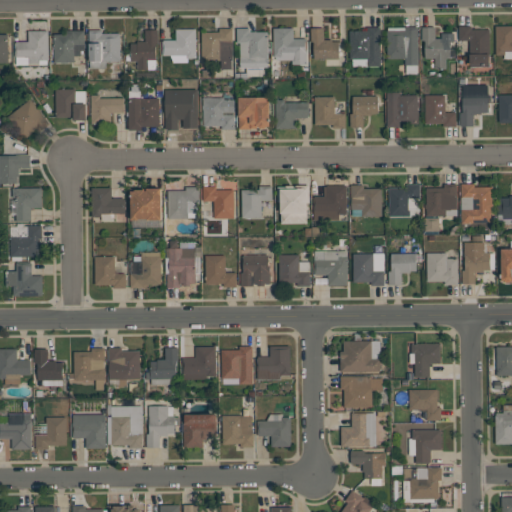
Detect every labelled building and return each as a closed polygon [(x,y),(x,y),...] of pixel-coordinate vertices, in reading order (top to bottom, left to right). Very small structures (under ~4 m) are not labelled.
[(511,25),(495,26),(496,55),(504,55),(505,59),(511,59),(511,25)] [(424,59),(435,58),(435,69),(447,69),(446,57),(455,57),(454,33),(438,33),(437,27),(423,27),(424,59)] [(490,27),(459,28),(459,41),(469,40),(470,67),(490,67),(490,27)] [(250,32),(250,28),(239,28),(240,68),(268,67),(267,31),(250,32)] [(293,28),(274,28),(274,60),(292,60),(292,64),(307,65),(307,39),(293,38),(293,28)] [(324,28),(313,28),(313,59),(340,59),(339,40),(324,41),(324,28)] [(388,58),(406,58),(406,74),(419,74),(418,28),(387,29),(388,58)] [(137,69),(157,69),(157,30),(145,29),(145,42),(131,42),(130,61),(138,61),(137,69)] [(197,29),(176,29),(176,40),(163,40),(163,55),(172,55),(172,61),(196,61),(197,29)] [(351,66),(381,66),(380,29),(350,29),(351,66)] [(16,41),(15,63),(48,63),(49,31),(29,30),(28,41),(16,41)] [(202,31),(202,60),(217,60),(217,69),(233,69),(233,30),(202,31)] [(83,32),(54,32),(55,62),(75,62),(74,56),(84,56),(83,32)] [(106,69),(106,62),(120,62),(121,32),(90,32),(89,69),(106,69)] [(0,63),(8,63),(9,33),(0,33),(0,63)] [(74,89),(55,89),(56,119),(87,118),(87,104),(74,104),(74,89)] [(86,91),(75,91),(75,103),(86,103),(86,91)] [(387,126),(419,125),(418,93),(386,94),(387,126)] [(511,94),(499,95),(499,123),(511,122),(511,94)] [(446,95),(425,95),(426,125),(456,125),(456,112),(446,112),(446,95)] [(473,114),(489,114),(488,95),(461,95),(462,126),(474,126),(473,114)] [(316,126),(346,125),(346,113),(336,114),(335,96),(315,97),(316,126)] [(378,96),(351,96),(352,127),(363,127),(363,115),(378,114),(378,96)] [(91,124),(111,124),(111,113),(124,113),(124,97),(91,97),(91,124)] [(270,97),(239,97),(239,129),(270,128),(270,97)] [(160,128),(159,98),(128,98),(129,128),(160,128)] [(167,129),(178,129),(178,117),(196,117),(196,98),(167,98),(167,129)] [(235,128),(235,98),(204,98),(203,127),(235,128)] [(8,116),(24,137),(46,121),(31,99),(8,116)] [(276,129),(296,128),(296,117),(309,117),(308,102),(276,102),(276,129)] [(0,183),(19,183),(19,168),(30,168),(30,155),(0,155),(0,183)] [(390,217),(410,217),(410,210),(417,209),(416,199),(420,199),(420,183),(407,184),(407,188),(389,188),(390,217)] [(461,224),(492,223),(491,187),(475,187),(475,184),(461,184),(461,224)] [(262,219),(263,200),(272,200),(272,186),(260,185),(260,190),(242,189),(242,218),(262,219)] [(346,185),(324,186),(324,196),(313,196),(314,221),(340,220),(339,214),(347,214),(346,185)] [(382,216),(382,188),(364,188),(363,185),(351,185),(351,216),(382,216)] [(214,219),(235,218),(234,190),(216,190),(216,186),(203,186),(203,201),(214,201),(214,219)] [(427,216),(457,216),(457,186),(426,186),(427,216)] [(168,191),(168,219),(189,219),(189,214),(198,214),(198,187),(186,187),(186,191),(168,191)] [(16,206),(16,221),(32,221),(32,208),(42,208),(42,188),(12,188),(13,206),(16,206)] [(92,188),(93,214),(125,214),(125,198),(112,198),(112,188),(92,188)] [(162,188),(131,189),(132,220),(163,219),(162,188)] [(280,223),(309,223),(308,188),(280,188),(280,223)] [(511,196),(500,197),(500,223),(511,223),(511,196)] [(40,257),(41,226),(17,225),(17,230),(11,229),(10,256),(40,257)] [(464,284),(476,284),(475,271),(490,271),(490,252),(485,252),(484,242),(463,243),(464,284)] [(167,247),(166,285),(195,286),(196,270),(201,270),(201,248),(167,247)] [(511,249),(501,249),(502,283),(511,282),(511,249)] [(314,251),(315,275),(328,275),(328,286),(348,286),(347,251),(314,251)] [(131,287),(162,286),(161,253),(131,254),(131,287)] [(384,283),(384,253),(353,254),(354,283),(384,283)] [(417,253),(390,253),(390,284),(401,284),(401,272),(417,272),(417,253)] [(458,284),(458,258),(447,259),(447,253),(427,253),(427,282),(444,281),(444,285),(458,284)] [(299,254),(279,255),(280,284),(310,284),(310,261),(299,262),(299,254)] [(205,256),(206,284),(225,284),(225,287),(237,287),(236,272),(226,272),(225,255),(205,256)] [(242,286),(270,285),(269,255),(242,255),(242,286)] [(126,288),(126,273),(115,273),(115,256),(95,256),(95,285),(114,285),(114,288),(126,288)] [(42,276),(32,276),(32,264),(16,264),(16,271),(6,271),(6,285),(13,285),(14,296),(42,296),(42,276)] [(341,371),(380,372),(380,341),(341,340),(341,371)] [(440,343),(411,344),(411,363),(414,363),(415,377),(430,377),(430,364),(441,364),(440,343)] [(291,378),(290,345),(270,346),(271,356),(257,357),(258,379),(291,378)] [(497,376),(511,375),(511,345),(497,345),(497,376)] [(141,379),(140,350),(121,351),(121,347),(109,348),(110,380),(141,379)] [(176,347),(165,348),(165,360),(150,360),(151,385),(178,384),(176,347)] [(183,357),(183,379),(216,379),(216,347),(196,347),(196,358),(183,357)] [(0,377),(5,378),(6,383),(21,383),(21,375),(30,375),(30,360),(18,360),(17,349),(0,348),(0,377)] [(222,349),(222,384),(253,383),(253,348),(222,349)] [(373,407),(372,390),(383,390),(382,377),(340,377),(341,389),(344,388),(344,407),(373,407)] [(409,389),(409,410),(427,410),(427,420),(440,420),(439,389),(409,389)] [(496,444),(511,443),(511,404),(503,405),(503,413),(495,413),(496,444)] [(149,447),(161,447),(161,435),(175,435),(174,405),(148,406),(149,447)] [(142,406),(111,406),(112,445),(129,444),(129,448),(143,448),(142,406)] [(341,447),(376,446),(376,413),(351,414),(352,427),(341,427),(341,447)] [(12,450),(33,449),(32,414),(8,414),(8,423),(0,423),(0,439),(12,439),(12,450)] [(105,414),(72,415),(73,438),(86,437),(86,448),(106,448),(105,414)] [(184,447),(204,447),(204,437),(216,437),(216,414),(183,414),(184,447)] [(253,445),(253,415),(222,416),(222,445),(253,445)] [(291,447),(291,415),(268,415),(268,421),(258,421),(258,436),(272,436),(271,446),(291,447)] [(66,417),(46,417),(47,434),(36,434),(36,447),(67,447),(66,417)] [(431,462),(431,450),(442,450),(442,430),(410,430),(410,455),(415,455),(415,462),(431,462)] [(383,452),(351,452),(351,464),(365,464),(365,486),(384,485),(383,452)] [(345,502),(346,503),(341,511),(369,511),(375,503),(352,490),(345,502)] [(511,511),(511,497),(502,497),(501,511),(511,511)]
